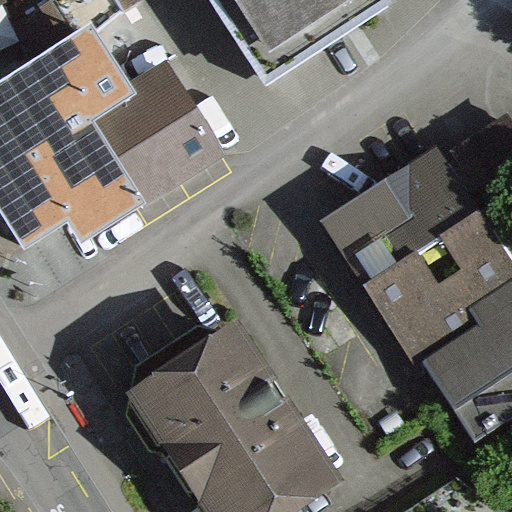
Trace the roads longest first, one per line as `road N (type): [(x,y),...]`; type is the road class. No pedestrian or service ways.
road 1 (residential): [(505,6),(326,162),(0,380)]
road 2 (unknown): [(277,195),(408,399)]
road 3 (residential): [(0,398),(70,511)]
